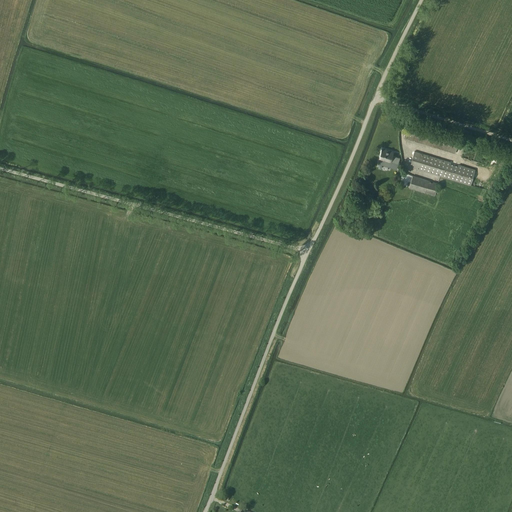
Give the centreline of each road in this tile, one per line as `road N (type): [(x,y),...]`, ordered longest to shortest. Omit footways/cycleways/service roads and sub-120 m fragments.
road 1 (unclassified): [(303,255),(0,172)]
road 2 (unclassified): [(199,511),(303,255)]
road 3 (unclassified): [(303,255),(373,96)]
road 4 (unclassified): [(511,140),(373,96)]
